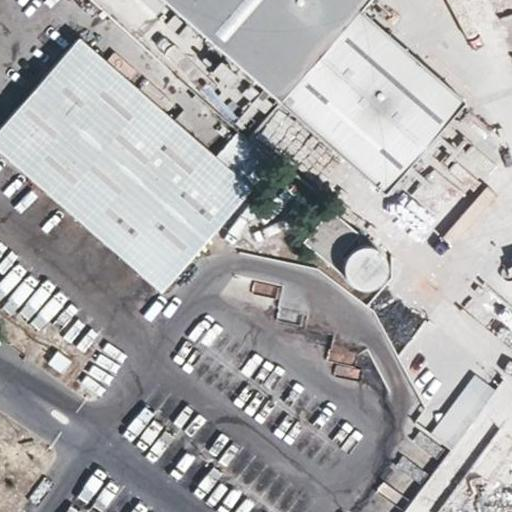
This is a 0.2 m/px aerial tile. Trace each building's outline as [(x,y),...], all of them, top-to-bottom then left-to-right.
[(365,0),(164,0),(383,191),(463,99),(358,8),(365,0)] [(250,187),(217,158),(78,37),(38,83),(0,126),(0,151),(81,224),(159,290),(173,274),(222,219),(250,187)] [(217,56),(209,68),(228,79),(236,67),(217,56)] [(255,126),(318,181),(338,158),(275,104),(255,126)] [(240,131),(217,158),(250,187),(274,160),(240,131)] [(190,289),(239,233),(222,219),(173,274),(190,289)] [(389,267),(387,260),(383,255),(378,251),(371,248),(364,249),(357,251),(352,255),(348,261),(346,268),(347,276),(350,282),(355,287),(362,291),(369,291),(376,290),(382,286),(387,281),(389,274),(389,267)] [(0,300),(0,328),(27,349),(62,305),(21,273),(0,300)] [(493,420),(394,505),(400,511),(511,511),(511,457),(508,462),(507,456),(491,438),(501,429),(493,420)] [(200,511),(195,438),(107,444),(111,511),(200,511)]
